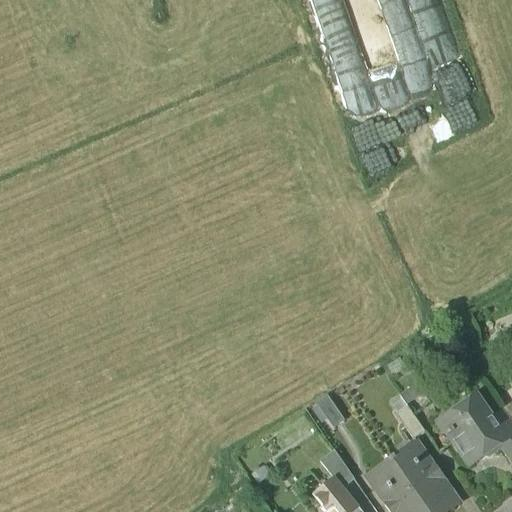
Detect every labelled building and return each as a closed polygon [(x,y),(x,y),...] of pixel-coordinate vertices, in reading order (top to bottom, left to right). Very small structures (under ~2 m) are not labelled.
[(343,0),(310,0),(342,102),(407,82),(395,46),(361,57),(343,0)] [(434,0),(407,0),(431,68),(456,60),(434,0)] [(414,385),(399,396),(405,405),(421,395),(414,385)] [(344,422),(327,396),(316,404),(333,429),(344,422)] [(498,428),(477,396),(449,415),(457,425),(445,433),(468,467),(498,447),(507,441),(498,428)] [(511,403),(503,410),(510,420),(511,423),(511,403)] [(407,408),(396,416),(413,441),(424,433),(407,408)] [(511,423),(510,420),(498,428),(507,441),(498,447),(511,467),(511,423)] [(417,444),(396,459),(394,457),(391,459),(427,511),(441,511),(457,501),(417,444)] [(334,452),(320,464),(333,480),(334,480),(343,490),(354,481),(334,452)] [(393,466),(369,482),(390,511),(427,511),(391,459),(389,460),(393,466)] [(359,511),(343,490),(334,480),(333,480),(313,496),(326,511),(333,506),(337,511),(359,511)]
